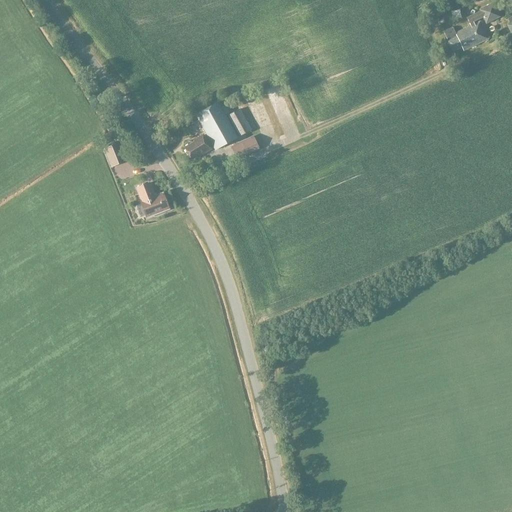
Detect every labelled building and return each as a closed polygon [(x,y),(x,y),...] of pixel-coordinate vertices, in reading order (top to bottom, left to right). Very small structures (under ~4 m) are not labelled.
[(452,26),(443,31),(446,38),(445,39),(452,53),(461,48),(463,51),(487,39),(479,22),(474,25),(473,22),(482,18),(485,24),(500,17),(493,3),(478,10),(479,12),(466,18),(470,27),(455,34),(452,26)] [(274,112),(283,109),(273,85),(265,89),(274,112)] [(214,151),(237,138),(238,138),(228,120),(225,115),(229,113),(225,106),(221,108),(217,102),(194,115),(214,151)] [(239,137),(245,134),(251,130),(239,109),(227,116),(239,137)] [(188,145),(183,148),(190,160),(196,157),(196,158),(210,150),(201,136),(188,144),(188,145)] [(230,148),(235,159),(257,149),(252,138),(230,148)] [(111,168),(123,163),(115,145),(103,149),(111,168)] [(145,218),(168,209),(162,194),(153,197),(148,183),(136,188),(142,202),(140,203),(145,218)]
